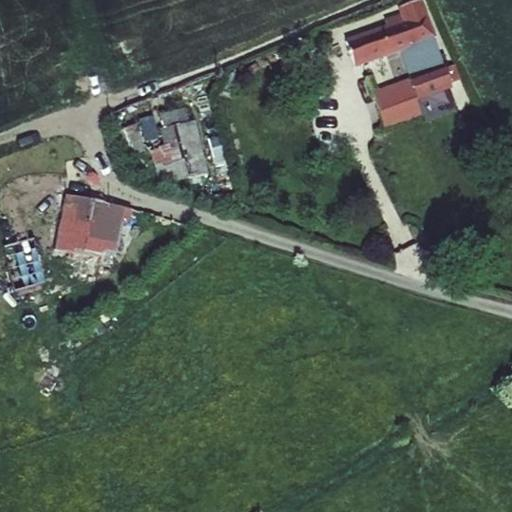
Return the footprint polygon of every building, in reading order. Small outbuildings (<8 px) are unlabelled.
[(371,94),(379,115),(381,114),(415,102),(451,89),(449,84),(444,69),(418,0),(406,4),(398,7),(401,15),(385,21),(388,28),(345,43),(354,66),(399,50),(416,44),(427,74),(410,80),(371,94)] [(416,44),(399,50),(410,80),(427,74),(416,44)] [(460,80),(455,65),(444,69),(449,84),(460,80)] [(381,114),(386,127),(420,115),(415,102),(381,114)] [(165,147),(151,153),(160,187),(188,180),(203,176),(205,176),(193,123),(187,124),(184,110),(159,116),(165,147)] [(123,156),(143,149),(134,123),(114,130),(123,156)] [(64,196),(55,250),(71,253),(94,257),(101,258),(102,252),(108,253),(94,202),(64,196)] [(108,253),(113,254),(121,214),(117,213),(117,209),(108,208),(109,205),(94,202),(108,253)] [(34,245),(4,251),(12,290),(42,283),(34,245)]
